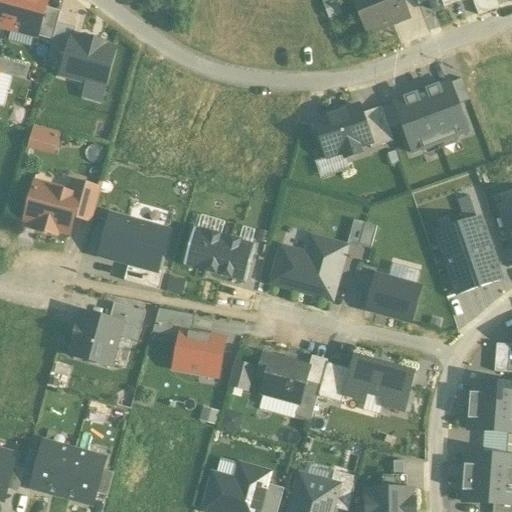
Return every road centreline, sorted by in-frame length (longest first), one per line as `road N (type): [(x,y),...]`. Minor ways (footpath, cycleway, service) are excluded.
road 1 (residential): [(104,0),(176,55),(269,81),(372,69),(511,20)]
road 2 (residential): [(454,359),(328,322),(275,319)]
road 3 (residential): [(437,511),(434,429),(454,359)]
